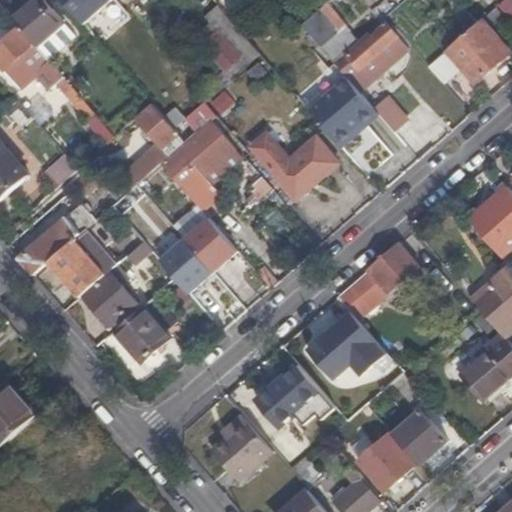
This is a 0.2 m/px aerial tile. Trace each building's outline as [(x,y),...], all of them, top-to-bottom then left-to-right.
[(44,0),(34,0),(12,19),(19,27),(33,44),(41,53),(45,57),(49,62),(81,35),(53,4),(50,6),(44,0)] [(61,0),(83,24),(110,0),(61,0)] [(347,0),(360,14),(371,4),(366,0),(347,0)] [(303,25),(321,45),(347,22),(329,2),(303,25)] [(259,54),(234,26),(216,6),(205,17),(216,31),(200,46),(223,71),(240,57),(246,65),(259,54)] [(408,49),(383,21),(368,33),(333,64),(347,79),(358,92),(408,49)] [(461,39),(446,52),(475,84),(509,55),(481,22),(461,39)] [(334,59),(360,40),(349,25),(323,45),(334,59)] [(90,122),(97,117),(49,62),(45,57),(41,53),(33,44),(19,27),(17,28),(0,43),(0,66),(4,70),(18,87),(36,71),(50,87),(54,83),(90,122)] [(439,43),(446,52),(461,39),(454,30),(439,43)] [(376,112),(358,92),(347,79),(324,99),(322,96),(307,110),(341,148),(355,135),(353,133),(376,112)] [(227,120),(250,99),(240,88),(217,107),(227,120)] [(377,109),(396,132),(413,118),(393,96),(377,109)] [(151,105),(135,118),(169,156),(184,143),(172,129),(151,105)] [(378,116),(376,112),(353,133),(355,135),(378,116)] [(234,150),(209,122),(163,163),(187,190),(234,150)] [(297,201),(338,164),(316,139),(274,174),(297,201)] [(0,201),(29,177),(0,143),(0,201)] [(62,156),(44,173),(58,189),(77,172),(62,156)] [(465,216),(483,237),(488,233),(494,240),(511,224),(511,220),(494,199),(484,207),(474,215),(470,211),(465,216)] [(65,218),(17,258),(32,276),(48,261),(80,234),(65,218)] [(209,219),(185,240),(213,273),(237,251),(209,219)] [(136,248),(143,242),(142,241),(131,229),(124,235),(136,248)] [(48,261),(80,298),(115,266),(84,230),(80,234),(48,261)] [(185,240),(160,261),(188,294),(213,273),(185,240)] [(138,260),(150,250),(143,242),(136,248),(132,252),(138,260)] [(419,268),(398,244),(338,297),(350,311),(359,322),(362,319),(402,284),(405,280),(419,268)] [(511,270),(506,264),(469,297),(479,307),(504,337),(511,330),(511,270)] [(136,303),(110,273),(84,296),(111,326),(136,303)] [(149,305),(117,331),(143,362),(174,336),(149,305)] [(359,322),(350,311),(308,347),(337,379),(353,363),(363,375),(389,352),(362,319),(359,322)] [(482,403),(511,377),(511,376),(487,348),(476,357),(478,360),(459,377),(482,403)] [(7,380),(0,386),(0,441),(3,445),(37,415),(7,380)] [(305,458),(328,438),(285,391),(268,404),(281,420),(287,416),(292,421),(296,418),(305,429),(299,434),(301,437),(278,456),(290,470),(305,458)] [(392,436),(418,466),(447,442),(421,412),(392,436)] [(246,417),(212,448),(243,482),(277,452),(246,417)] [(357,457),(373,442),(363,431),(347,445),(357,457)] [(385,492),(415,466),(388,435),(359,461),(385,492)] [(324,479),(305,458),(290,470),(300,482),(309,491),(324,479)] [(363,478),(352,466),(345,472),(354,485),(334,503),(341,511),(369,511),(380,503),(361,480),(363,478)] [(326,511),(309,491),(284,511),(326,511)]
